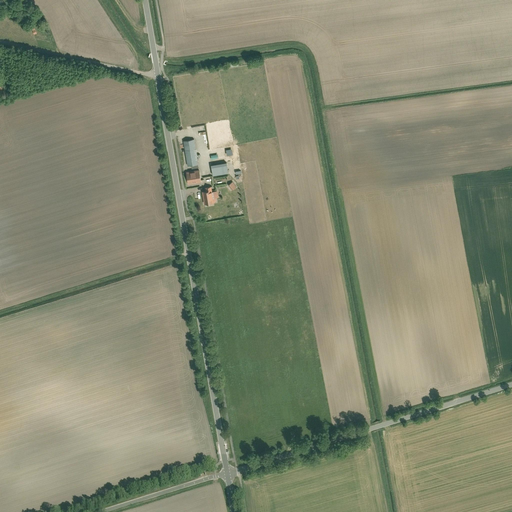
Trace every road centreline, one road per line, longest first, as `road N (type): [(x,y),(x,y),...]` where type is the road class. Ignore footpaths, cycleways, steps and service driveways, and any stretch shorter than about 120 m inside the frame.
road 1 (tertiary): [(145,0),(227,475)]
road 2 (residential): [(227,475),(511,384)]
road 3 (residential): [(110,511),(227,475)]
